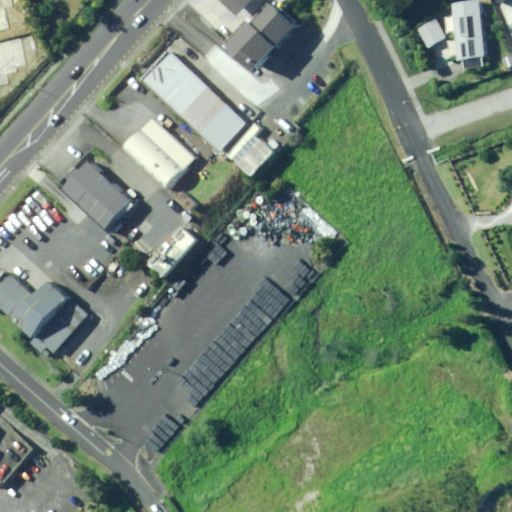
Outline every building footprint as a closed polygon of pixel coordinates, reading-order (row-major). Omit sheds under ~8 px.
[(235,0),(253,15),(266,0),(235,0)] [(480,0),(475,0),(452,4),(462,61),(466,60),(468,70),(487,67),(485,57),(490,56),(480,0)] [(308,25),(286,6),(279,1),(263,21),(260,19),(241,41),(273,67),(308,25)] [(511,22),(511,15),(506,4),(496,9),(505,26),(511,22)] [(233,150),(245,136),(254,125),(258,121),(174,49),(149,78),(233,150)] [(511,67),(511,55),(503,59),(507,69),(511,67)] [(205,157),(159,117),(131,149),(176,189),(205,157)] [(274,158),(257,146),(252,153),(269,165),(274,158)] [(266,169),(249,156),(244,162),(261,175),(266,169)] [(133,192),(103,166),(97,160),(85,172),(80,179),(72,188),(77,192),(94,207),(118,228),(140,203),(142,200),(133,192)] [(200,209),(206,203),(192,192),(190,190),(188,192),(185,196),(200,209)] [(189,241),(181,234),(156,265),(172,278),(193,252),(185,246),(189,241)] [(56,280),(55,282),(44,295),(15,272),(0,290),(0,300),(23,319),(22,320),(42,336),(41,337),(49,344),(61,353),(93,313),(76,300),(78,297),(56,280)]
